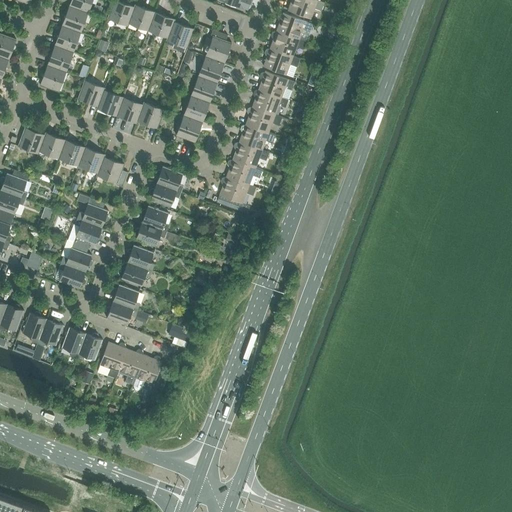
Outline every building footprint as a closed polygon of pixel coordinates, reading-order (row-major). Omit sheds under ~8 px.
[(71,0),(69,6),(88,12),(92,0),(71,0)] [(113,0),(107,18),(127,25),(135,5),(134,4),(134,7),(115,0),(113,0)] [(221,0),(248,10),(250,7),(250,4),(251,0),(221,0)] [(317,1),(315,0),(291,0),(288,10),(311,19),(315,8),(321,11),(324,3),(318,0),(317,1)] [(129,23),(148,30),(155,12),(135,5),(127,25),(128,26),(129,23)] [(62,25),(81,32),(88,12),(69,6),(62,25)] [(166,40),(167,40),(175,19),(155,12),(148,30),(167,37),(166,40)] [(280,21),(276,30),(299,39),(300,39),(303,29),(310,32),(313,24),(283,12),(282,14),(281,14),(278,15),(277,18),(278,20),(280,21)] [(175,19),(167,40),(187,48),(194,29),(174,22),(175,20),(175,19)] [(81,32),(62,25),(55,45),(73,52),(81,32)] [(214,36),(226,41),(228,35),(213,30),(211,35),(213,36),(214,36)] [(273,38),(270,48),(293,57),(293,56),(296,47),(303,49),(306,41),(300,39),(299,39),(276,30),(276,32),(274,31),(272,32),(271,35),(272,38),(273,38)] [(0,33),(0,56),(8,60),(16,39),(0,33)] [(213,36),(206,56),(224,63),(231,42),(231,43),(226,41),(214,36),(213,36)] [(55,45),(48,65),(66,72),(73,52),(55,45)] [(293,57),(270,48),(269,49),(268,48),(265,49),(264,53),(265,55),(267,56),(263,66),(286,75),(290,64),(297,67),(300,58),(293,56),(293,57)] [(0,78),(1,79),(8,60),(0,56),(0,78)] [(206,56),(198,76),(217,83),(224,63),(206,56)] [(66,72),(48,65),(40,85),(58,92),(66,72)] [(262,79),(258,89),(282,98),(282,97),(285,88),(292,90),(295,82),(265,71),(264,73),(263,72),(260,73),(259,76),(260,79),(262,79)] [(198,76),(191,95),(209,102),(217,83),(198,76)] [(96,108),(97,108),(104,88),(84,80),(77,99),(97,106),(96,108)] [(97,108),(117,116),(123,97),(104,90),(105,88),(104,88),(97,108)] [(255,97),(252,106),(275,115),(275,114),(279,105),(285,108),(288,99),(282,97),(282,98),(258,89),(258,90),(256,89),(254,90),(253,94),(254,96),(255,97)] [(209,102),(191,95),(184,115),(202,122),(209,102)] [(123,97),(117,116),(137,123),(144,102),(143,102),(142,104),(123,97)] [(144,102),(137,123),(138,121),(158,128),(164,110),(144,102)] [(249,114),(246,124),(269,132),(272,123),(279,125),(282,117),(275,114),(275,115),(252,106),(252,108),(250,107),(248,108),(246,111),(247,114),(249,114)] [(202,122),(184,115),(176,136),(195,142),(202,122)] [(269,132),(246,124),(245,125),(243,124),(241,125),(240,129),(241,131),(243,132),(239,142),(262,150),(266,141),(272,143),(276,134),(269,132)] [(18,146),(38,153),(45,132),(44,135),(24,127),(18,146)] [(40,151),(59,158),(65,140),(45,132),(38,153),(39,154),(40,151)] [(59,158),(78,166),(85,147),(65,140),(59,158)] [(236,149),(233,159),(256,168),(256,167),(259,158),(266,161),(269,152),(262,150),(239,142),(239,143),(237,142),(235,143),(233,146),(234,149),(236,149)] [(96,175),(97,175),(105,157),(105,155),(85,147),(78,166),(97,173),(96,175)] [(293,149),(287,147),(283,157),(289,159),(293,149)] [(105,157),(97,175),(117,183),(116,185),(122,187),(127,172),(122,170),(124,164),(105,157)] [(230,167),(226,177),(249,185),(253,175),(260,178),(263,170),(256,167),(256,168),(233,159),(232,160),(230,159),(228,160),(227,164),(228,166),(230,167)] [(183,173),(163,166),(161,170),(159,170),(157,171),(156,174),(157,176),(159,177),(157,183),(181,192),(184,186),(179,184),(183,173)] [(29,175),(16,170),(14,176),(7,173),(5,177),(3,177),(1,178),(0,180),(1,183),(2,184),(0,190),(25,199),(28,192),(23,191),(29,175)] [(249,185),(226,177),(226,178),(224,177),(222,178),(220,181),(222,184),(223,184),(219,195),(221,195),(219,203),(240,211),(246,193),(253,195),(256,187),(249,185)] [(179,198),(181,192),(157,183),(154,189),(153,188),(150,189),(149,192),(150,195),(152,195),(150,200),(171,207),(174,197),(179,198)] [(25,199),(0,190),(0,189),(0,208),(1,209),(0,212),(0,214),(13,219),(18,204),(23,205),(25,199)] [(103,202),(90,197),(84,213),(79,212),(77,218),(102,227),(104,221),(106,222),(108,221),(109,218),(108,216),(106,215),(108,210),(101,208),(103,202)] [(144,216),(142,222),(167,231),(169,225),(165,223),(168,213),(148,205),(147,210),(145,209),(142,210),(141,213),(142,216),(144,216)] [(0,240),(9,243),(11,237),(7,235),(13,219),(0,214),(0,240)] [(102,227),(77,218),(75,225),(79,226),(73,242),(87,247),(89,242),(96,244),(98,240),(99,241),(101,239),(102,236),(102,234),(100,233),(102,227)] [(167,231),(142,222),(140,228),(138,228),(136,229),(134,232),(136,234),(137,235),(136,239),(156,247),(160,236),(164,238),(167,231)] [(9,243),(0,240),(0,253),(2,248),(7,250),(9,243)] [(87,247),(73,242),(68,258),(63,256),(61,263),(86,272),(88,266),(90,266),(92,265),(93,262),(92,260),(90,259),(92,255),(85,252),(87,247)] [(130,256),(127,262),(152,271),(154,264),(150,263),(154,252),(134,245),(132,249),(130,249),(128,250),(127,253),(128,255),(130,256)] [(26,266),(32,268),(37,254),(31,252),(26,266)] [(37,254),(32,268),(37,270),(43,256),(37,254)] [(152,271),(127,262),(125,268),(123,267),(121,268),(120,271),(121,274),(123,274),(121,279),(141,286),(145,276),(150,277),(152,271)] [(86,272),(61,263),(58,269),(63,271),(59,281),(79,289),(81,284),(83,285),(85,284),(86,281),(85,279),(84,278),(86,272)] [(115,295),(113,301),(138,310),(140,304),(135,302),(139,292),(119,284),(117,289),(116,288),(113,289),(112,292),(113,294),(115,295)] [(138,310),(113,301),(111,307),(109,307),(106,308),(105,311),(106,313),(108,314),(107,318),(127,325),(131,315),(135,317),(138,310)] [(7,304),(0,323),(0,329),(4,331),(6,327),(16,331),(24,310),(20,309),(20,307),(19,305),(16,303),(14,305),(13,306),(7,304)] [(31,341),(37,343),(46,319),(40,316),(41,315),(40,312),(37,311),(35,312),(34,314),(30,312),(22,333),(33,337),(31,341)] [(46,319),(37,343),(44,346),(45,341),(56,345),(63,325),(59,323),(60,322),(58,319),(55,318),(53,319),(52,321),(46,319)] [(70,356),(77,358),(86,333),(80,331),(80,329),(79,327),(76,326),(74,327),(73,329),(69,327),(61,347),(72,351),(70,356)] [(86,333),(77,358),(83,360),(85,356),(95,360),(103,339),(98,338),(99,336),(98,334),(95,333),(92,334),(92,335),(86,333)] [(116,378),(118,371),(126,348),(125,348),(126,346),(125,344),(122,343),(119,344),(119,345),(108,342),(100,365),(110,368),(107,375),(116,378)] [(133,385),(136,378),(135,378),(144,355),(143,354),(143,353),(142,350),(139,349),(137,350),(136,352),(126,348),(118,371),(127,375),(125,382),(133,385)] [(135,378),(136,378),(145,381),(142,388),(151,391),(162,361),(160,361),(161,359),(160,357),(156,355),(154,357),(153,358),(144,355),(135,378)] [(0,496),(0,511),(43,511),(13,501),(0,496)]
